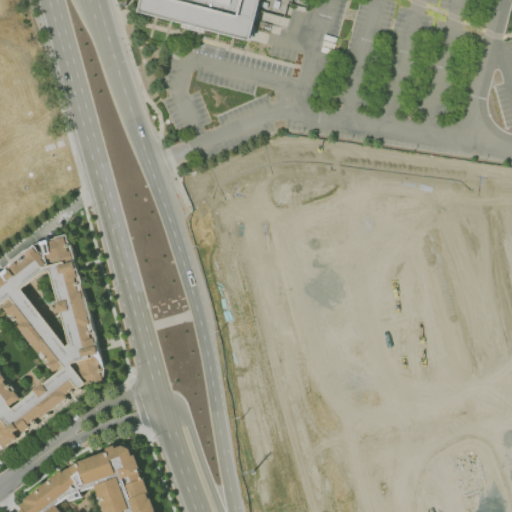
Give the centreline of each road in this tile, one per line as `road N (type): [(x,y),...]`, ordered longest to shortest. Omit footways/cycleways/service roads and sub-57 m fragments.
road 1 (primary): [(51,0),(163,414),(198,511)]
road 2 (primary): [(233,511),(197,313),(100,27)]
road 3 (residential): [(511,182),(295,153),(162,204)]
road 4 (primary): [(219,511),(177,402),(156,387)]
